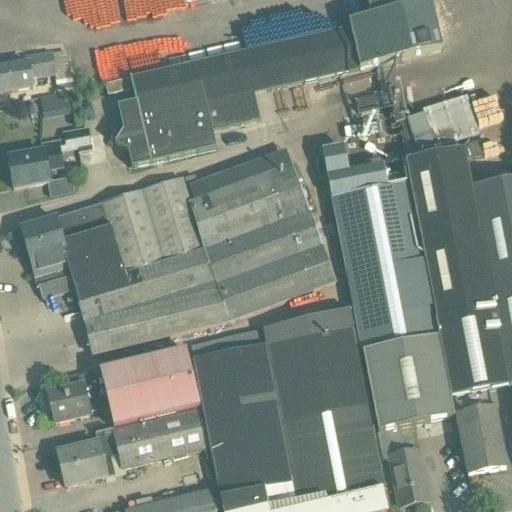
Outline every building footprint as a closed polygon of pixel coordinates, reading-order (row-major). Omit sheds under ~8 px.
[(253,95),(430,55),(417,0),(359,0),(365,22),(341,27),(342,32),(122,83),(125,94),(128,108),(115,111),(120,134),(111,147),(125,156),(128,170),(208,151),(204,135),(240,127),(260,123),(253,95)] [(90,59),(89,63),(91,69),(95,72),(102,72),(104,71),(107,69),(109,65),(108,59),(107,59),(103,55),(102,55),(96,54),(95,54),(91,58),(90,59)] [(26,67),(0,70),(0,96),(32,91),(30,82),(54,78),(56,90),(73,87),(72,83),(71,83),(66,56),(51,59),(50,57),(25,61),(26,67)] [(122,83),(105,87),(107,98),(125,94),(122,83)] [(466,99),(421,113),(423,116),(434,152),(478,138),(466,99)] [(423,116),(408,120),(405,121),(406,124),(417,157),(434,152),(423,116)] [(43,155),(8,161),(13,192),(48,186),(46,172),(61,169),(59,158),(92,152),(89,130),(64,134),(65,142),(42,146),(43,155)] [(343,153),(323,157),(378,437),(454,421),(450,401),(438,343),(434,323),(493,310),(494,310),(472,192),(466,164),(482,161),(479,146),(465,148),(466,153),(404,165),(408,186),(407,186),(404,167),(349,178),(343,153)] [(102,207),(20,231),(42,303),(74,293),(85,326),(92,359),(229,326),(312,296),(333,288),(283,155),(197,188),(194,178),(127,199),(102,207)] [(511,184),(472,192),(494,310),(493,310),(509,389),(511,388),(511,184)] [(493,310),(434,323),(438,343),(450,401),(509,389),(493,310)] [(261,333),(190,350),(193,364),(265,350),(261,333)] [(265,350),(193,364),(221,511),(278,511),(384,491),(353,333),(265,350)] [(81,388),(47,396),(54,427),(89,419),(85,401),(111,395),(119,428),(197,410),(184,355),(78,380),(81,388)] [(489,394),(454,401),(458,420),(456,420),(467,479),(505,472),(494,413),(492,414),(489,394)] [(194,415),(113,434),(122,473),(204,453),(194,415)] [(97,446),(57,456),(65,490),(114,479),(110,461),(101,463),(97,446)] [(419,455),(389,460),(399,510),(428,505),(419,455)] [(214,511),(210,494),(134,511),(214,511)] [(357,502),(359,511),(385,511),(382,496),(357,502)]
